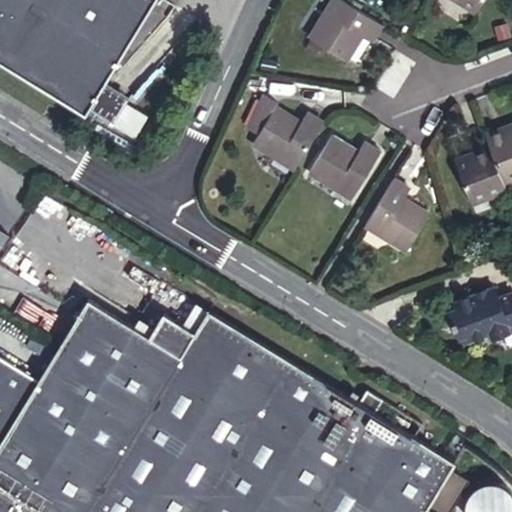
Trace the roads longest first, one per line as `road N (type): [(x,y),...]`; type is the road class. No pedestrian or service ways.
road 1 (residential): [(156,211),(511,437)]
road 2 (residential): [(156,211),(259,0)]
road 3 (residential): [(0,117),(156,211)]
road 4 (residential): [(511,57),(391,108)]
